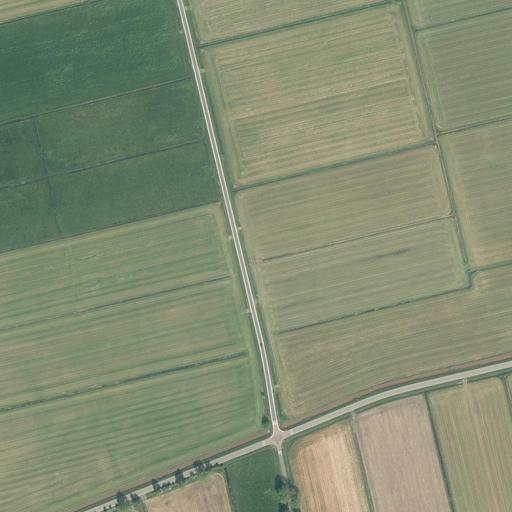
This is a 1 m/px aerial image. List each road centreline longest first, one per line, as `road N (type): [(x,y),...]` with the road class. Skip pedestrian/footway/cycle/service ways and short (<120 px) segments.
road 1 (unclassified): [(276,438),(179,0)]
road 2 (tertiary): [(276,438),(363,401),(511,363)]
road 3 (tertiary): [(92,511),(276,438)]
